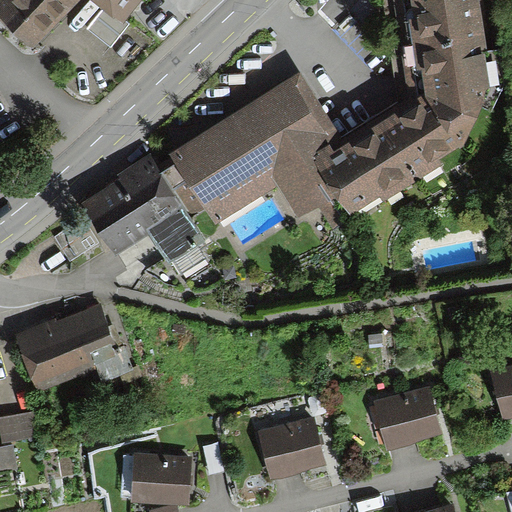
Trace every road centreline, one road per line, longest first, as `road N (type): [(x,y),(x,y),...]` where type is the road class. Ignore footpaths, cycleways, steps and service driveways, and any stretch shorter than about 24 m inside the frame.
road 1 (residential): [(246,511),(511,446)]
road 2 (secondary): [(86,151),(248,0)]
road 3 (residential): [(86,151),(0,53)]
